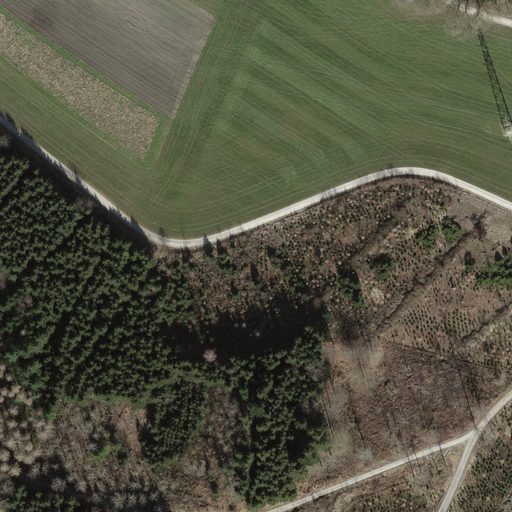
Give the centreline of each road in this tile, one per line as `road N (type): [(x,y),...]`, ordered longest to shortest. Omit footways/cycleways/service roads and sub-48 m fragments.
road 1 (track): [(0,118),(153,237),(198,243),(390,170),(434,168),(511,203)]
road 2 (track): [(260,511),(474,428),(511,399)]
road 3 (track): [(0,469),(134,511)]
